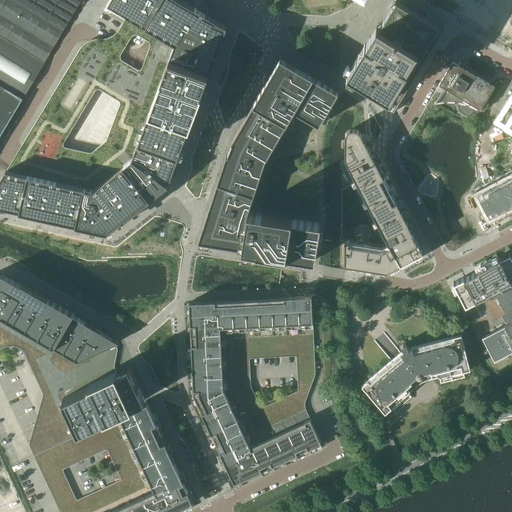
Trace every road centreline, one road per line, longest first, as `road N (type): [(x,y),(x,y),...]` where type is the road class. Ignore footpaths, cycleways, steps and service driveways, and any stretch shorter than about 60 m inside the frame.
road 1 (residential): [(447,272),(389,154),(460,40),(511,65)]
road 2 (residential): [(183,0),(155,49),(138,58),(85,28),(0,167)]
road 3 (secondary): [(322,511),(511,417)]
road 4 (residential): [(219,503),(335,448),(331,438)]
